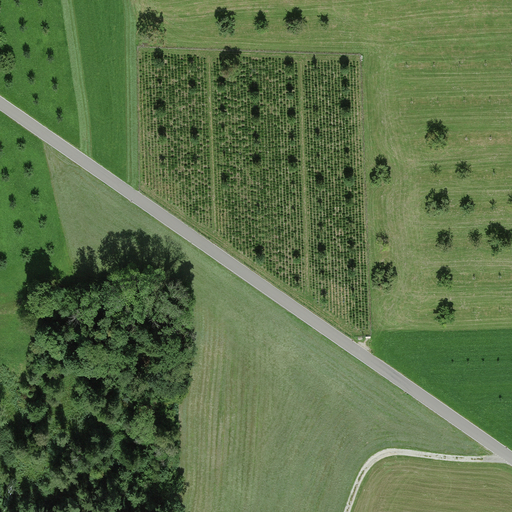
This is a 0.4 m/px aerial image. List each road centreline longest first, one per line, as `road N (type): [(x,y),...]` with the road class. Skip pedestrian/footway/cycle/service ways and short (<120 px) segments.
road 1 (unclassified): [(0,103),(511,458)]
road 2 (track): [(347,511),(364,469),(388,452),(505,454)]
